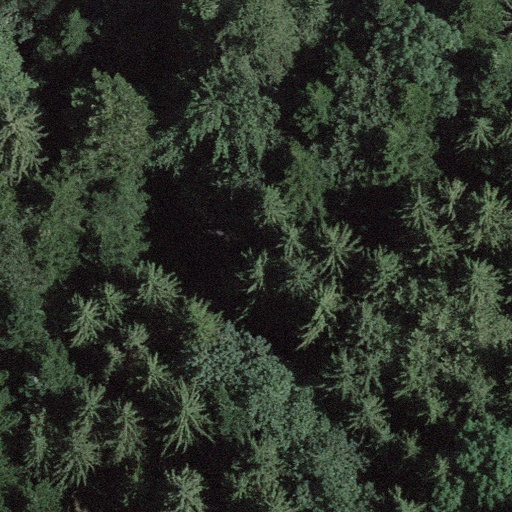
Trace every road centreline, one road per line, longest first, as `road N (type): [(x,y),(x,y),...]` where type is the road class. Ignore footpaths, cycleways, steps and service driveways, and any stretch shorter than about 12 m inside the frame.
road 1 (track): [(205,323),(208,286),(242,188),(275,128),(325,76),(399,38),(472,25),(511,30)]
road 2 (track): [(0,342),(205,323),(232,380),(362,511)]
